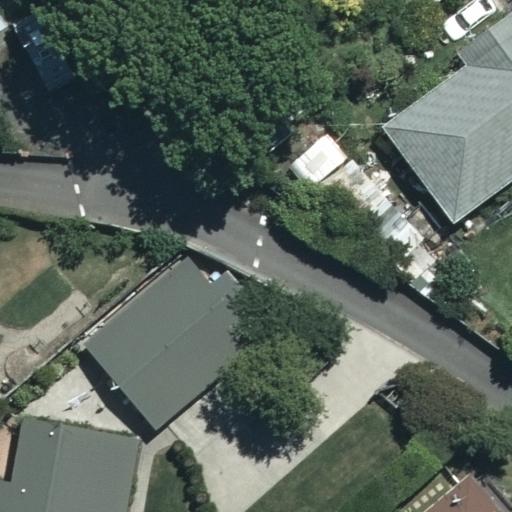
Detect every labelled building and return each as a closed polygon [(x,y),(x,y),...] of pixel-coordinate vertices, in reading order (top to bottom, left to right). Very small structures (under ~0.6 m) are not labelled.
[(511,175),(511,46),(503,34),(374,130),(444,226),(511,175)] [(420,242),(324,133),(288,164),(383,274),(420,242)] [(267,335),(200,248),(78,343),(145,430),(267,335)] [(138,511),(152,444),(35,420),(21,489),(0,484),(0,511),(138,511)] [(511,511),(511,497),(497,510),(473,480),(435,511),(511,511)]
